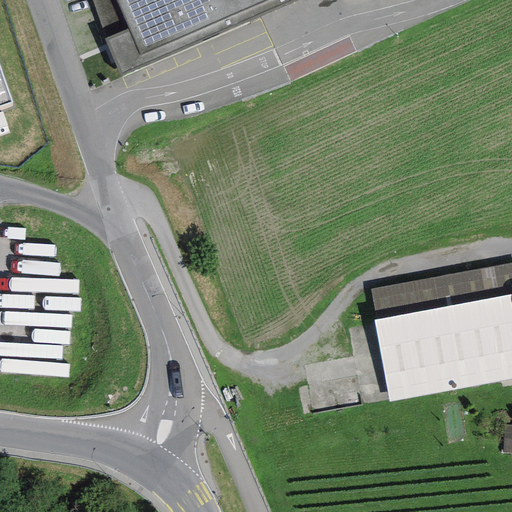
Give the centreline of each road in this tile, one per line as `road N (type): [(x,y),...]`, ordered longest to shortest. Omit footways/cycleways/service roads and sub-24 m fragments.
road 1 (unclassified): [(156,468),(178,417),(178,360),(123,239),(41,0)]
road 2 (unclassified): [(156,468),(102,448),(0,431)]
road 3 (track): [(181,392),(223,426),(258,511)]
